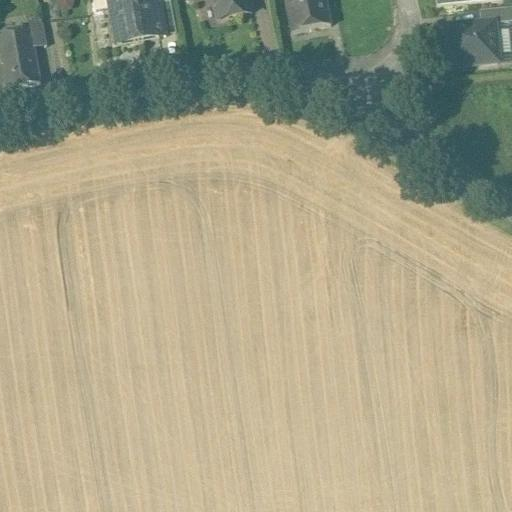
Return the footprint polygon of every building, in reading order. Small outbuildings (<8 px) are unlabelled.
[(152,0),(92,0),(96,17),(111,14),(117,49),(166,40),(160,7),(154,8),(152,0)] [(248,0),(213,0),(218,24),(252,17),(248,0)] [(327,0),(285,0),(294,38),(334,28),(327,0)] [(511,11),(480,15),(481,28),(494,27),(494,28),(511,25),(511,11)] [(41,24),(28,26),(29,33),(30,33),(34,52),(47,50),(41,24)] [(481,28),(447,31),(451,71),(498,66),(494,28),(494,27),(481,28)] [(29,33),(0,38),(0,58),(6,93),(40,87),(34,52),(30,33),(29,33)]
